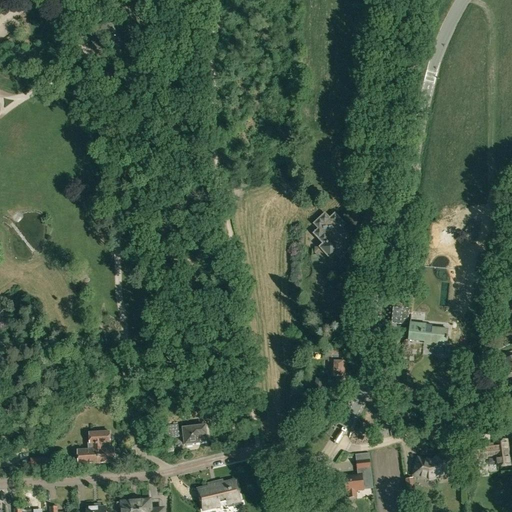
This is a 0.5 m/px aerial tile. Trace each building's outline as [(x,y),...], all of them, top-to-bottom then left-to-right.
[(109,22),(91,24),(92,36),(91,36),(93,48),(111,47),(109,22)] [(347,145),(346,153),(357,155),(358,147),(347,145)] [(331,258),(339,252),(332,242),(324,248),(331,258)] [(410,323),(408,341),(424,342),(430,343),(430,345),(446,347),(448,330),(432,328),(432,325),(424,324),(425,313),(409,312),(409,313),(409,315),(414,315),(413,323),(410,323)] [(331,377),(336,377),(337,378),(337,379),(338,380),(339,380),(341,381),(342,381),(343,380),(344,380),(344,379),(345,378),(346,362),(338,362),(339,352),(328,351),(328,362),(331,362),(331,377)] [(505,368),(500,370),(506,384),(511,381),(511,356),(502,361),(505,368)] [(322,391),(324,379),(316,378),(314,390),(322,391)] [(205,427),(189,428),(189,429),(183,429),(183,431),(178,431),(177,425),(167,426),(168,439),(184,437),(184,445),(186,445),(187,447),(192,446),(192,444),(207,443),(205,427)] [(89,433),(90,450),(78,451),(79,466),(114,464),(113,449),(101,450),(101,444),(110,444),(109,432),(89,433)] [(467,461),(477,460),(488,459),(488,456),(497,455),(499,467),(511,465),(508,440),(495,442),(495,444),(494,444),(486,445),(486,444),(465,446),(467,461)] [(436,459),(432,460),(436,477),(446,475),(457,465),(445,451),(436,459)] [(52,458),(31,460),(31,468),(52,467),(52,458)] [(425,480),(436,477),(432,460),(427,461),(427,462),(416,458),(411,475),(425,480)] [(358,476),(346,478),(349,499),(356,497),(355,492),(363,491),(362,490),(374,489),(369,460),(356,462),(358,476)] [(405,480),(409,498),(417,497),(413,478),(405,480)] [(208,485),(209,488),(200,490),(203,500),(200,500),(203,511),(228,504),(229,508),(241,505),(240,501),(235,481),(217,486),(217,483),(208,485)] [(122,503),(122,511),(163,511),(163,510),(150,511),(150,501),(122,503)]
